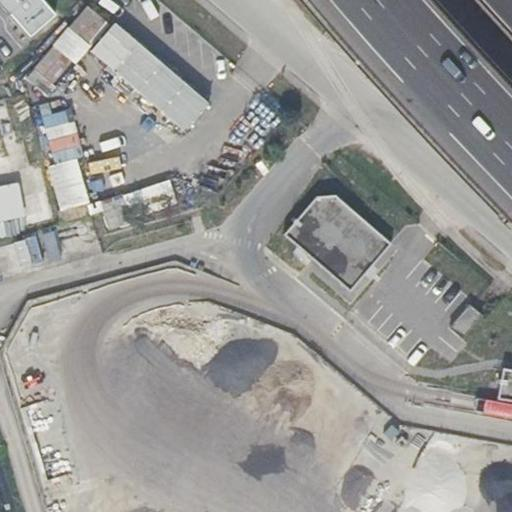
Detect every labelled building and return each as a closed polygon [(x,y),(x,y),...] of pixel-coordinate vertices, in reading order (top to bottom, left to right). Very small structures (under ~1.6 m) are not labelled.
[(1,0),(38,39),(67,12),(55,0),(1,0)] [(66,85),(88,36),(89,36),(99,12),(87,7),(78,28),(66,22),(42,75),(66,85)] [(159,47),(120,15),(95,42),(187,120),(213,93),(176,62),(159,47)] [(179,58),(162,44),(159,47),(176,62),(179,58)] [(71,98),(45,104),(58,165),(54,166),(63,210),(93,204),(71,98)] [(24,183),(0,186),(0,238),(27,235),(25,224),(54,221),(50,191),(26,194),(24,183)] [(357,292),(398,243),(330,186),(289,234),(357,292)] [(41,235),(28,239),(35,262),(48,259),(41,235)] [(464,303),(445,326),(457,337),(477,314),(464,303)]
